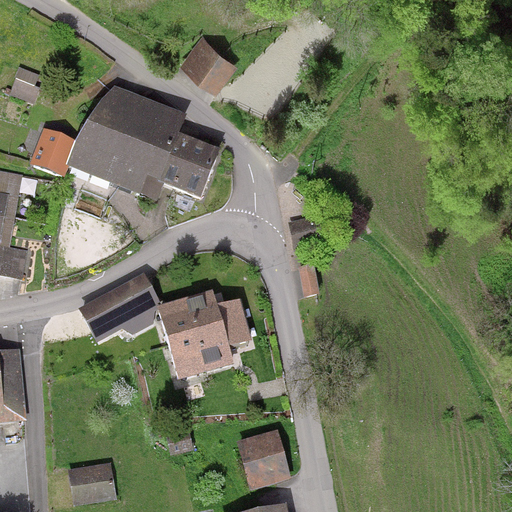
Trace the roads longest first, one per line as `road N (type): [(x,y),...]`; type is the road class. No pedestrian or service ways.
road 1 (track): [(282,172),(333,199),(405,271),(487,385),(511,441)]
road 2 (residential): [(32,0),(192,102),(230,138),(251,168),(251,233)]
road 3 (tertiary): [(320,511),(280,283),(269,249),(251,233)]
road 4 (residential): [(251,233),(180,239),(64,299),(0,314)]
